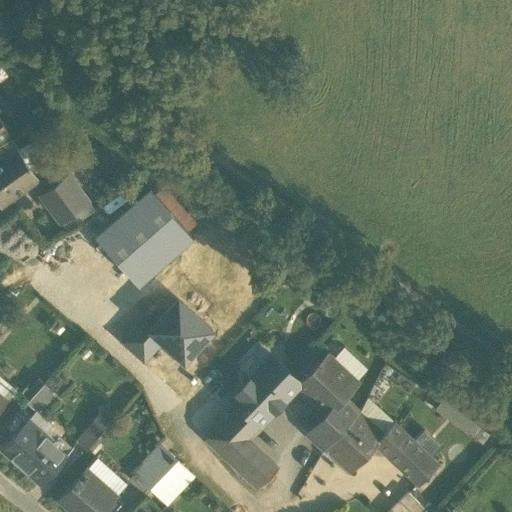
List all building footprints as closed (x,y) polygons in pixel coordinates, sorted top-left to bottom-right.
[(0,141),(10,137),(0,118),(0,141)] [(0,141),(0,155),(3,161),(18,150),(17,148),(10,137),(0,141)] [(29,139),(17,148),(18,150),(35,173),(46,164),(29,139)] [(0,162),(0,203),(2,206),(39,177),(35,173),(18,150),(3,161),(0,162)] [(41,195),(60,221),(88,200),(69,174),(41,195)] [(149,187),(94,235),(138,285),(193,237),(149,187)] [(94,209),(88,200),(60,221),(65,227),(77,218),(78,220),(94,209)] [(212,329),(178,299),(150,329),(162,340),(177,354),(184,360),(212,329)] [(140,320),(121,341),(144,361),(159,345),(162,340),(150,329),(140,320)] [(159,345),(174,358),(177,354),(162,340),(159,345)] [(344,346),(333,358),(356,380),(367,368),(344,346)] [(323,449),(325,448),(359,412),(344,398),(359,382),(356,380),(333,358),(327,353),(299,382),(296,385),(297,387),(326,414),(307,435),(323,449)] [(259,426),(293,391),(289,386),(296,378),(272,355),(230,399),(237,405),(259,426)] [(0,373),(0,394),(6,400),(17,389),(0,373)] [(299,382),(296,378),(289,386),(293,391),(297,387),(296,385),(299,382)] [(35,411),(36,412),(54,392),(44,383),(26,403),(35,411)] [(366,398),(359,412),(382,434),(392,423),(393,423),(366,398)] [(435,412),(467,435),(475,424),(443,401),(435,412)] [(247,439),(259,426),(237,405),(205,438),(257,488),(276,468),(247,439)] [(105,406),(92,421),(103,430),(116,416),(105,406)] [(35,411),(28,419),(53,441),(58,436),(60,433),(36,412),(35,411)] [(375,442),(382,434),(359,412),(325,448),(350,472),(376,444),(375,442)] [(2,448),(41,482),(71,448),(58,436),(53,441),(28,419),(2,448)] [(85,450),(103,430),(92,421),(74,441),(85,450)] [(411,441),(392,423),(382,434),(375,442),(376,444),(420,485),(438,466),(428,457),(411,441)] [(424,428),(411,441),(428,457),(441,444),(424,428)] [(132,472),(141,480),(167,452),(159,444),(132,472)] [(149,488),(167,504),(193,477),(176,461),(167,452),(141,480),(149,488)] [(97,456),(86,469),(116,495),(127,483),(97,456)] [(75,510),(76,511),(101,511),(116,495),(86,469),(59,499),(73,511),(75,510)] [(392,511),(423,511),(425,511),(408,495),(392,511)]
